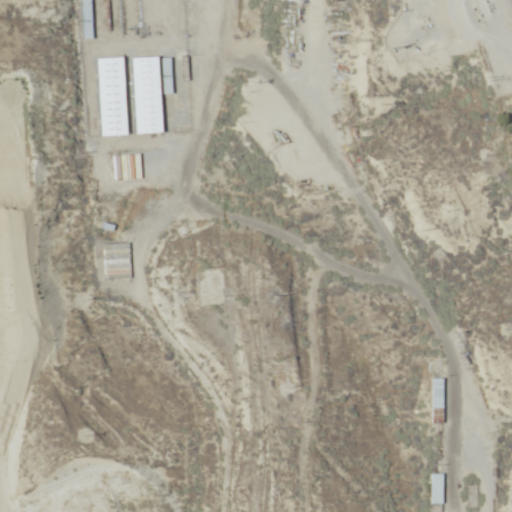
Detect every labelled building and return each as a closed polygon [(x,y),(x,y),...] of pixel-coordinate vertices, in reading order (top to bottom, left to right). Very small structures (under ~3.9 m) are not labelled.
[(124,58),(127,134),(154,133),(150,57),(124,58)] [(118,136),(116,58),(91,58),(93,136),(118,136)] [(504,158),(511,155),(511,133),(497,139),(504,158)] [(127,244),(101,244),(101,279),(127,279),(127,244)] [(423,424),(435,424),(435,379),(423,379),(423,424)] [(425,505),(437,505),(437,474),(425,474),(425,505)]
